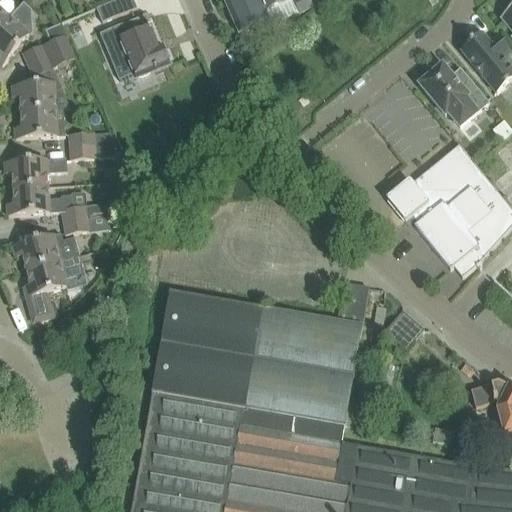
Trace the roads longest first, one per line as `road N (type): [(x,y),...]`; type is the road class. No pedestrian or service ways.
road 1 (residential): [(283,151),(383,262),(511,362)]
road 2 (residential): [(283,151),(448,27),(463,0)]
road 3 (residential): [(191,0),(243,106),(283,151)]
road 4 (residential): [(61,464),(48,409),(5,321)]
